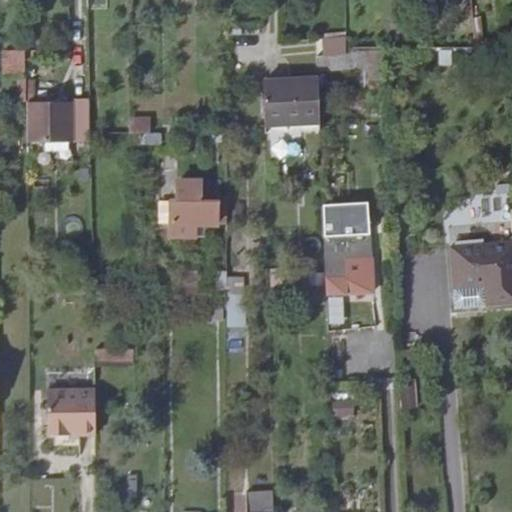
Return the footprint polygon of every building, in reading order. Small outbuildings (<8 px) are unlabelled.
[(328,56),(348,56),(348,36),(327,36),(328,56)] [(20,93),(27,93),(27,61),(26,53),(6,53),(7,78),(20,78),(20,93)] [(433,54),(434,66),(464,67),(464,53),(433,54)] [(320,56),(320,67),(385,66),(384,55),(348,56),(328,56),(320,56)] [(265,129),(322,128),(321,75),(265,76),(265,128),(265,129)] [(75,144),(75,105),(37,105),(36,93),(27,93),(27,145),(75,144)] [(88,105),(75,105),(75,144),(88,144),(88,138),(88,105)] [(153,124),(131,123),(131,137),(152,137),(153,124)] [(131,137),(131,152),(163,151),(163,137),(152,137),(131,137)] [(184,186),(185,206),(202,206),(203,186),(184,186)] [(203,186),(202,206),(217,206),(217,186),(203,186)] [(175,227),(174,206),(163,206),(164,227),(175,227)] [(202,206),(185,206),(181,206),(174,206),(175,227),(198,227),(218,227),(218,206),(217,206),(202,206)] [(218,227),(228,227),(228,206),(218,206),(218,227)] [(198,227),(175,227),(174,239),(198,239),(198,227)] [(346,227),(325,228),(327,286),(328,294),(375,293),(373,234),(346,235),(346,227)] [(511,244),(453,248),(456,291),(488,289),(490,308),(511,306),(511,244)] [(245,326),(243,275),(226,276),(227,327),(245,326)] [(327,286),(305,286),(305,302),(328,302),(328,294),(327,286)] [(488,289),(456,291),(457,310),(490,308),(488,289)] [(95,347),(95,362),(134,363),(134,348),(95,347)] [(47,431),(60,431),(60,423),(80,422),(79,384),(46,386),(47,431)] [(60,423),(60,431),(94,431),(93,411),(93,384),(79,384),(80,422),(60,423)] [(354,417),(353,400),(333,401),(334,418),(354,417)] [(30,475),(30,493),(39,493),(39,474),(30,475)]
